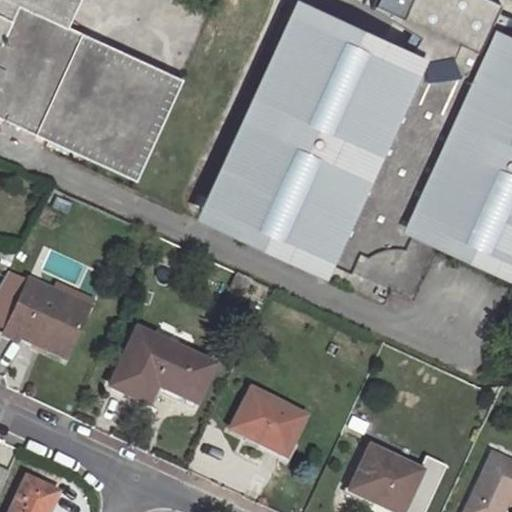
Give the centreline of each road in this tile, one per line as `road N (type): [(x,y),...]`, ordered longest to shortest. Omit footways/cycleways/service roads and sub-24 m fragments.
road 1 (residential): [(0,150),(441,354)]
road 2 (residential): [(134,474),(0,415)]
